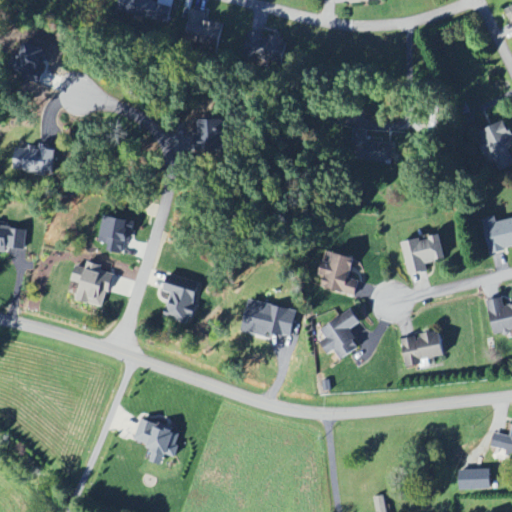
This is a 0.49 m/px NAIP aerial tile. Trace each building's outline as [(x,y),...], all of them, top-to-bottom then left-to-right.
[(168,24),(172,8),(144,0),(131,0),(127,13),(168,24)] [(206,20),(207,12),(191,10),(186,42),(219,47),(223,23),(206,20)] [(288,40),(248,29),(241,55),(281,66),(288,40)] [(15,73),(41,82),(48,60),(36,56),(37,51),(24,47),(15,73)] [(197,151),(229,150),(228,120),(197,121),(197,151)] [(511,149),(511,136),(505,121),(474,136),(487,164),(493,161),(499,173),(511,166),(511,157),(509,151),(511,149)] [(57,149),(40,147),(40,150),(29,148),(29,150),(18,149),(15,168),(54,174),(57,149)] [(125,255),(132,220),(106,215),(100,242),(111,244),(109,252),(125,255)] [(490,253),(511,248),(511,219),(484,225),(490,253)] [(0,231),(0,251),(24,251),(24,231),(0,231)] [(409,275),(428,271),(427,264),(445,260),(440,235),(402,243),(409,275)] [(329,252),(317,286),(356,298),(361,283),(350,279),(356,261),(329,252)] [(77,302),(105,308),(114,274),(104,272),(106,267),(88,262),(86,269),(77,266),(73,282),(81,284),(77,302)] [(165,318),(192,324),(202,284),(169,276),(165,293),(170,294),(165,318)] [(511,305),(505,307),(504,299),(489,301),(494,335),(511,332),(511,305)] [(293,339),(299,313),(250,301),(243,332),(268,338),(269,333),(293,339)] [(323,344),(330,356),(337,351),(342,361),(362,350),(351,331),(362,324),(355,311),(323,330),(329,340),(323,344)] [(441,333),(402,339),(407,369),(423,366),(422,361),(445,357),(441,333)] [(136,441),(153,446),(149,462),(164,466),(167,456),(175,458),(183,432),(142,419),(136,441)] [(495,434),(492,447),(508,451),(506,456),(511,457),(511,431),(511,437),(495,434)] [(492,491),(492,471),(460,470),(460,490),(492,491)] [(378,511),(387,511),(386,496),(377,496),(378,511)]
